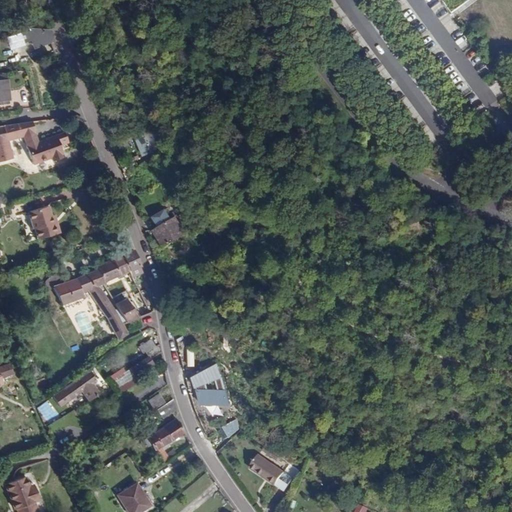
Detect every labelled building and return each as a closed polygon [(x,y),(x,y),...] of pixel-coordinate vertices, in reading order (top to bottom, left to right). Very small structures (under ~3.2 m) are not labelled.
[(16,28),(1,27),(8,46),(31,39),(32,41),(34,47),(50,42),(52,37),(49,30),(16,28)] [(31,39),(8,46),(9,48),(17,46),(32,41),(31,39)] [(169,148),(155,120),(145,125),(131,133),(141,154),(150,150),(154,156),(169,148)] [(0,133),(0,162),(16,159),(12,139),(23,135),(34,132),(31,122),(3,125),(5,133),(0,133)] [(23,135),(27,146),(37,143),(34,132),(23,135)] [(37,143),(27,146),(33,164),(51,158),(52,161),(61,158),(60,155),(62,154),(56,137),(37,143)] [(84,186),(87,192),(103,186),(101,179),(84,186)] [(11,217),(27,213),(24,202),(9,206),(11,217)] [(162,208),(160,206),(147,216),(154,227),(151,229),(162,244),(182,230),(171,214),(169,216),(162,208)] [(52,224),(50,217),(47,207),(27,213),(32,230),(34,230),(36,239),(58,234),(55,223),(52,224)] [(139,262),(132,250),(121,255),(130,270),(129,270),(132,277),(142,272),(139,262)] [(130,270),(121,255),(96,266),(97,271),(102,283),(129,270),(130,270)] [(52,287),(60,303),(81,296),(80,293),(86,290),(105,318),(117,339),(124,334),(119,325),(112,312),(95,286),(102,283),(97,271),(52,287)] [(148,288),(146,283),(136,287),(140,298),(147,314),(153,312),(150,297),(148,288)] [(113,304),(124,323),(136,318),(125,299),(114,304),(113,304)] [(144,353),(155,346),(151,340),(138,348),(142,355),(144,353)] [(160,352),(159,344),(155,346),(144,353),(146,357),(127,370),(131,376),(151,363),(148,360),(160,352)] [(186,348),(187,366),(195,366),(194,348),(186,348)] [(217,362),(190,379),(200,405),(231,407),(217,362)] [(0,377),(11,375),(7,364),(0,366),(0,377)] [(87,367),(63,387),(70,397),(82,388),(89,398),(99,390),(92,380),(95,378),(87,367)] [(114,390),(117,394),(135,382),(132,379),(114,390)] [(70,397),(63,387),(52,395),(60,405),(70,397)] [(99,390),(102,393),(105,399),(108,397),(102,389),(99,390)] [(158,392),(147,400),(153,409),(164,401),(158,392)] [(175,410),(169,401),(155,409),(161,419),(175,410)] [(183,433),(174,419),(143,440),(146,446),(151,444),(154,449),(154,450),(161,463),(164,461),(167,458),(161,446),(171,440),(183,433)] [(285,493),(299,471),(287,463),(281,472),(257,457),(248,470),(285,493)] [(30,491),(28,485),(24,476),(4,484),(15,509),(16,509),(17,511),(33,511),(37,510),(34,502),(39,499),(35,489),(30,491)] [(134,483),(115,494),(126,511),(135,511),(148,505),(134,483)]
